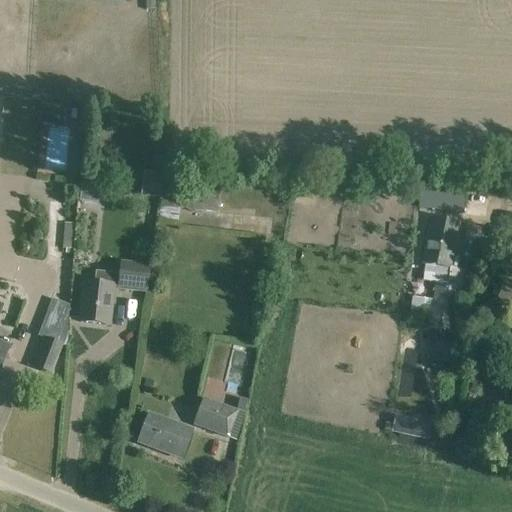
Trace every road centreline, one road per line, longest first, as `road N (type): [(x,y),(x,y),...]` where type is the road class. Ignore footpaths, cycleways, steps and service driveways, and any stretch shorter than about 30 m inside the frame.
road 1 (unknown): [(0,440),(28,356),(30,308),(0,248)]
road 2 (unknown): [(61,495),(76,391),(89,361),(121,327)]
